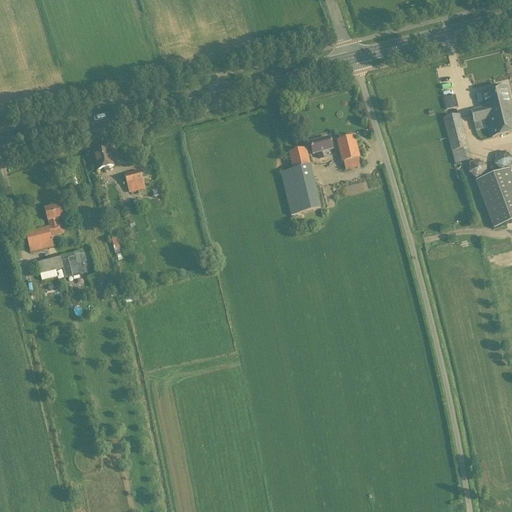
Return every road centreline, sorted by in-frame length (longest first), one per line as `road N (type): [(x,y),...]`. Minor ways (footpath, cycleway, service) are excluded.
road 1 (unclassified): [(470,511),(419,275),(351,58)]
road 2 (primary): [(0,146),(351,58)]
road 3 (primary): [(351,58),(511,18)]
